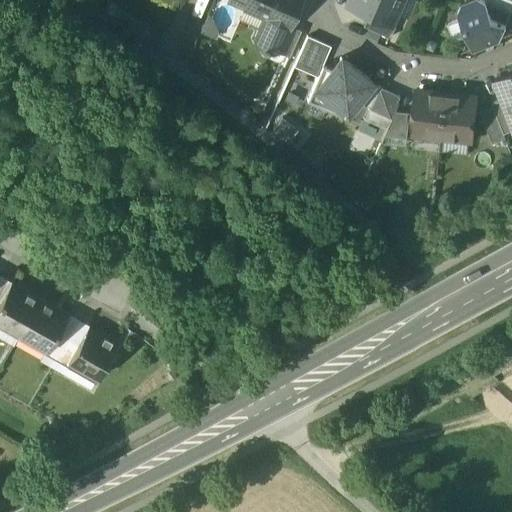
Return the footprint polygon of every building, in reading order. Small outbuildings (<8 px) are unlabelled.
[(245,0),(242,7),(264,17),(282,25),(283,24),(293,0),(245,0)] [(348,0),(346,4),(368,14),(391,24),(401,0),(348,0)] [(483,0),(474,0),(460,6),(458,12),(472,48),(493,40),(495,35),(500,37),(506,23),(492,17),(485,1),(483,0)] [(511,10),(511,0),(485,0),(485,1),(492,17),(506,23),(511,10)] [(391,24),(368,14),(363,26),(389,37),(394,25),(391,24)] [(282,25),(264,17),(255,37),(257,44),(271,50),(278,47),(288,26),(283,24),(282,25)] [(299,31),(288,26),(278,47),(290,53),(299,31)] [(330,44),(305,34),(292,66),(317,76),(322,64),(330,44)] [(347,62),(339,72),(322,64),(317,76),(306,99),(340,114),(342,110),(346,113),(357,100),(368,105),(376,88),(369,85),(371,82),(347,62)] [(511,71),(495,78),(503,97),(511,120),(511,71)] [(400,95),(377,85),(376,88),(368,105),(367,108),(390,118),(394,110),(400,95)] [(446,92),(416,88),(411,132),(441,136),(446,92)] [(476,95),(446,92),(441,136),(471,139),(476,95)] [(511,128),(511,120),(503,97),(492,101),(493,105),(504,132),(511,128)] [(493,105),(480,111),(493,142),(506,137),(504,132),(493,105)] [(408,111),(394,110),(390,118),(383,134),(405,137),(408,111)] [(270,132),(287,144),(298,129),(281,117),(270,132)] [(39,299),(12,284),(13,282),(11,282),(0,302),(0,322),(19,333),(39,299)] [(66,314),(39,299),(19,333),(47,349),(48,349),(57,334),(68,314),(67,313),(66,314)] [(116,342),(89,327),(90,326),(89,325),(78,345),(68,361),(70,362),(97,377),(118,342),(116,341),(116,342)] [(57,334),(48,349),(47,349),(44,354),(55,360),(67,339),(57,334)] [(78,345),(67,339),(55,360),(67,367),(70,362),(68,361),(78,345)]
